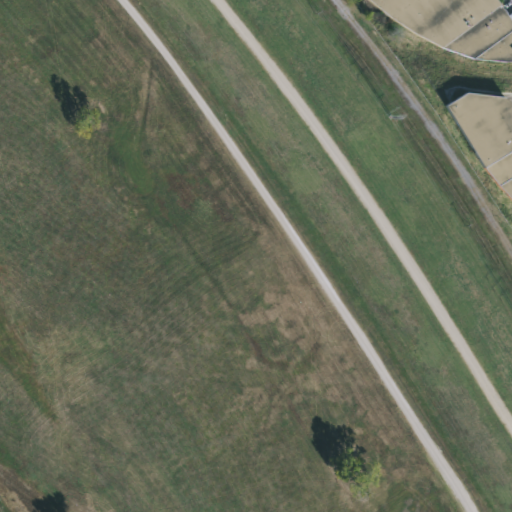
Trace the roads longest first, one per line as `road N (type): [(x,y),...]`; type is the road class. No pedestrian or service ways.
road 1 (track): [(118,0),(296,244),(466,511)]
road 2 (track): [(511,430),(390,236),(217,0)]
